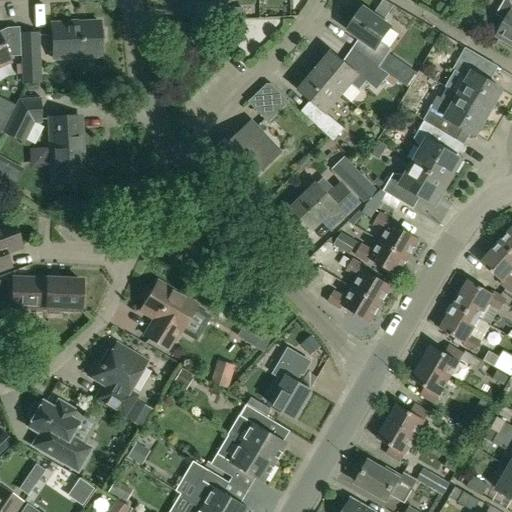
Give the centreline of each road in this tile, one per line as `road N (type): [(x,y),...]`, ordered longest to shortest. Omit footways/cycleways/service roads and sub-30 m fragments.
road 1 (residential): [(0,395),(62,366),(96,331),(131,250),(143,240),(221,213)]
road 2 (tertiary): [(370,385),(479,210),(511,194)]
road 3 (residential): [(370,385),(221,213)]
road 4 (residential): [(174,160),(322,0)]
road 5 (residential): [(174,160),(144,100),(132,0)]
road 6 (tertiary): [(297,511),(370,385)]
road 7 (residential): [(395,0),(511,65)]
